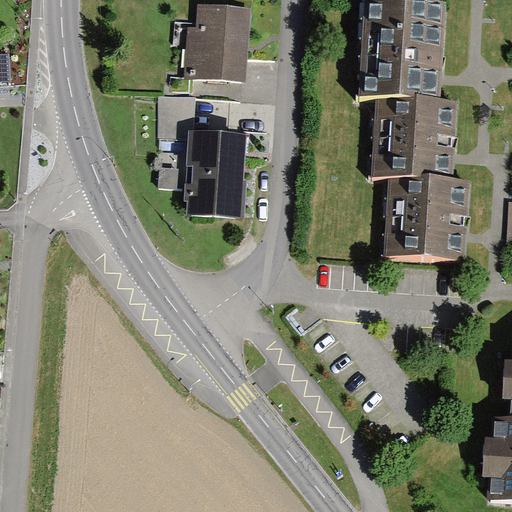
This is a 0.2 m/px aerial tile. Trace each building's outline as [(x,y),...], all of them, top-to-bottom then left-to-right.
[(446,10),(365,6),(360,104),(376,104),(442,107),(443,78),(446,10)] [(253,55),(255,14),(201,10),(200,32),(189,32),(186,84),(250,88),(253,55)] [(193,138),(196,138),(197,98),(158,97),(158,142),(192,141),(193,138)] [(442,107),(376,104),(372,182),(388,183),(453,186),(454,158),(457,109),(442,107)] [(196,138),(193,138),(192,141),(187,205),(192,205),(190,222),(247,227),(250,186),(245,185),(249,143),(219,140),(196,138)] [(178,172),(162,171),(161,192),(177,193),(178,172)] [(453,186),(388,183),(384,260),(465,265),(467,239),(469,188),(453,186)] [(511,428),(509,428),(496,426),(491,506),(511,507),(511,428)]
